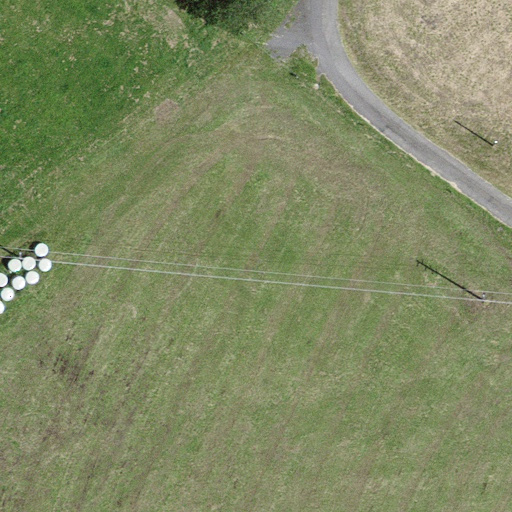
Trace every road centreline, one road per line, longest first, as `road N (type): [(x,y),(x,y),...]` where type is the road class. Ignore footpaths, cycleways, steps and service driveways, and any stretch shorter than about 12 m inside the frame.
road 1 (track): [(299,40),(0,254)]
road 2 (track): [(511,222),(299,40)]
